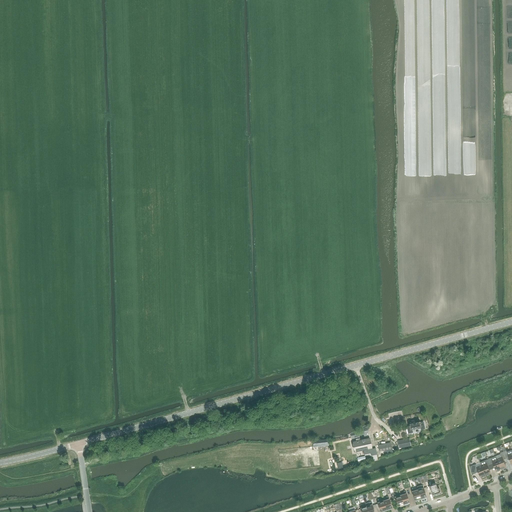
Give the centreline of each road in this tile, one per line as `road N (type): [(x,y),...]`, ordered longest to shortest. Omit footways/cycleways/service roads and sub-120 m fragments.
road 1 (unclassified): [(78,443),(511,321)]
road 2 (track): [(487,328),(493,210)]
